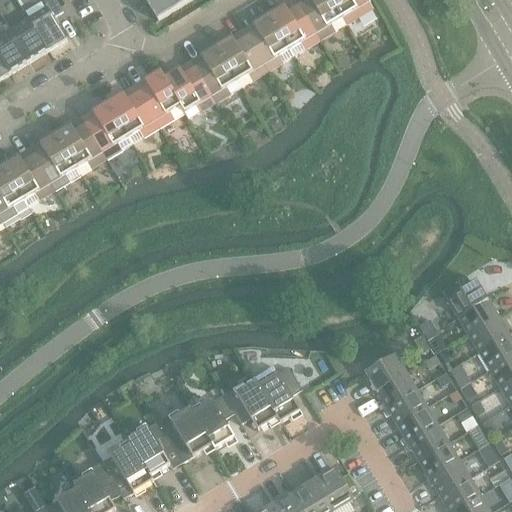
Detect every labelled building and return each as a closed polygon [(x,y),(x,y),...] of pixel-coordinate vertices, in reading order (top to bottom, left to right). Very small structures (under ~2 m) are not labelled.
[(154,0),(147,4),(159,24),(195,2),(193,0),(154,0)] [(306,0),(298,5),(320,43),(347,28),(330,0),(306,0)] [(330,0),(347,28),(373,12),(366,0),(330,0)] [(28,22),(48,55),(68,43),(54,21),(65,14),(57,1),(46,7),(48,10),(28,22)] [(269,17),(294,59),(320,43),(298,5),(287,12),(285,8),(269,17)] [(245,37),(268,75),(294,59),(269,17),(254,27),(256,30),(245,37)] [(28,22),(10,33),(30,66),(48,55),(28,22)] [(0,38),(0,58),(11,77),(30,66),(10,33),(0,38)] [(217,49),(242,91),(268,75),(245,37),(234,43),(232,40),(217,49)] [(242,91),(217,49),(201,58),(204,62),(193,68),(216,106),(242,91)] [(0,84),(11,77),(0,58),(0,84)] [(185,115),(185,116),(189,122),(216,106),(193,68),(182,75),(180,71),(165,80),(185,115)] [(147,86),(136,93),(159,131),(185,116),(185,115),(165,80),(161,73),(145,83),(147,86)] [(124,96),(108,105),(133,147),(159,131),(136,93),(126,99),(124,96)] [(84,124),(107,163),(133,147),(108,105),(93,114),(95,118),(84,124)] [(71,127),(56,137),(81,178),(107,163),(84,124),(73,131),(71,127)] [(32,156),(55,194),(81,178),(56,137),(41,146),(43,149),(32,156)] [(19,159),(4,168),(29,210),(55,194),(32,156),(21,162),(19,159)] [(29,210),(4,168),(0,170),(0,221),(3,225),(29,210)] [(443,295),(459,321),(488,303),(477,285),(464,293),(459,285),(443,295)] [(459,321),(469,339),(499,321),(488,303),(459,321)] [(469,339),(480,356),(509,338),(499,321),(469,339)] [(511,342),(509,338),(480,356),(491,374),(511,360),(511,342)] [(371,383),(377,394),(407,376),(391,350),(375,360),(380,367),(364,377),(368,384),(371,383)] [(511,360),(491,374),(501,391),(511,384),(511,360)] [(279,422),(278,422),(281,427),(301,415),(293,400),(303,394),(290,371),(279,378),(276,374),(257,385),(260,390),(259,390),(279,422)] [(382,407),(386,413),(418,394),(407,376),(377,394),(384,405),(382,407)] [(511,384),(501,391),(511,408),(511,384)] [(224,399),(236,418),(242,428),(252,422),(259,434),(278,422),(279,422),(259,390),(260,390),(257,385),(238,397),(235,392),(224,399)] [(392,418),(399,429),(428,411),(418,394),(386,413),(389,419),(392,418)] [(224,399),(195,416),(194,417),(214,449),(213,449),(216,453),(236,441),(226,424),(236,418),(224,399)] [(428,411),(399,429),(405,440),(403,442),(407,448),(439,429),(428,411)] [(194,417),(195,416),(192,412),(173,423),(170,419),(159,426),(171,444),(184,467),(213,449),(214,449),(194,417)] [(129,444),(132,448),(151,480),(152,479),(171,468),(161,450),(171,444),(159,426),(129,444)] [(449,446),(439,429),(407,448),(410,454),(413,453),(420,464),(449,446)] [(424,477),(428,483),(460,464),(449,446),(420,464),(427,476),(424,477)] [(132,448),(102,466),(114,485),(120,495),(126,502),(134,496),(155,484),(152,479),(151,480),(132,448)] [(434,488),(441,499),(470,481),(460,464),(428,483),(432,489),(434,488)] [(75,489),(78,493),(89,511),(116,511),(104,491),(114,485),(102,466),(91,473),(94,477),(75,489)] [(314,484),(330,511),(336,511),(362,497),(350,477),(342,482),(336,471),(314,484)] [(445,511),(459,511),(481,499),(470,481),(441,499),(448,510),(445,511)] [(294,496),(303,511),(330,511),(314,484),(294,496)] [(48,511),(49,511),(89,511),(78,493),(48,511)] [(303,511),(294,496),(273,509),(275,511),(303,511)] [(488,511),(481,499),(459,511),(488,511)]
